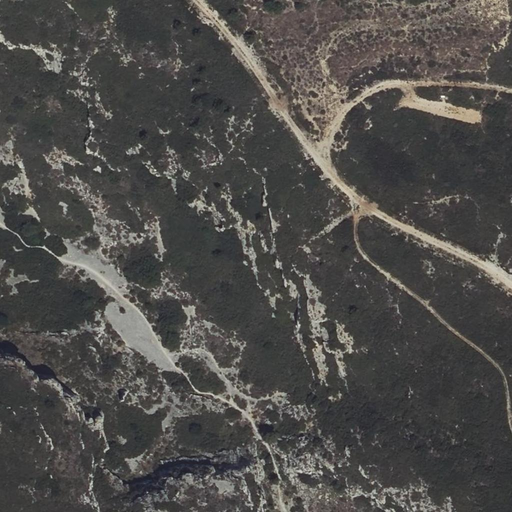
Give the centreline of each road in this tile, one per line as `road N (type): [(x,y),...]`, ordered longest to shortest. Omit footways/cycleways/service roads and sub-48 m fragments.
road 1 (track): [(511,280),(375,213),(346,192),(326,163),(326,127),(355,88),(388,78),(511,80)]
road 2 (track): [(326,163),(299,140),(261,79),(193,0)]
